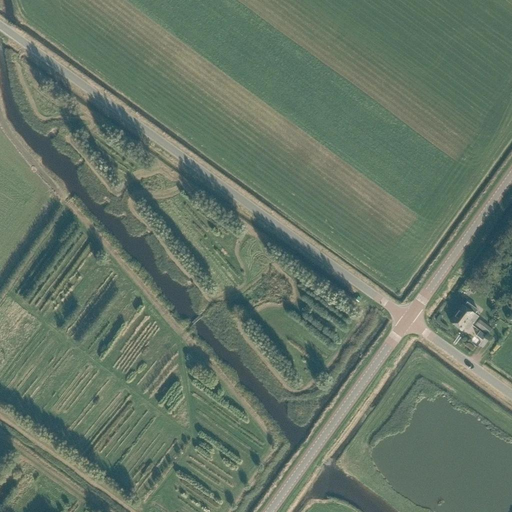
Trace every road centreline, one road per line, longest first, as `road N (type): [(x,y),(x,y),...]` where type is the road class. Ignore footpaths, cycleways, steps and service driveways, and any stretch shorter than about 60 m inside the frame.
road 1 (tertiary): [(408,322),(0,25)]
road 2 (tertiary): [(271,511),(408,322)]
road 3 (tertiary): [(408,322),(511,178)]
road 4 (tertiary): [(511,397),(408,322)]
